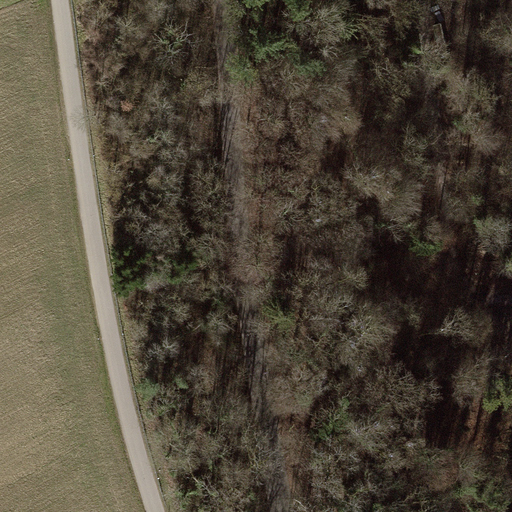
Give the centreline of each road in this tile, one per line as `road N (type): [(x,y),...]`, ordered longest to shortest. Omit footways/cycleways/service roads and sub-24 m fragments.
road 1 (unclassified): [(59,0),(124,396),(159,511)]
road 2 (tertiary): [(280,511),(246,287),(224,0)]
road 3 (track): [(500,294),(456,263),(422,0)]
